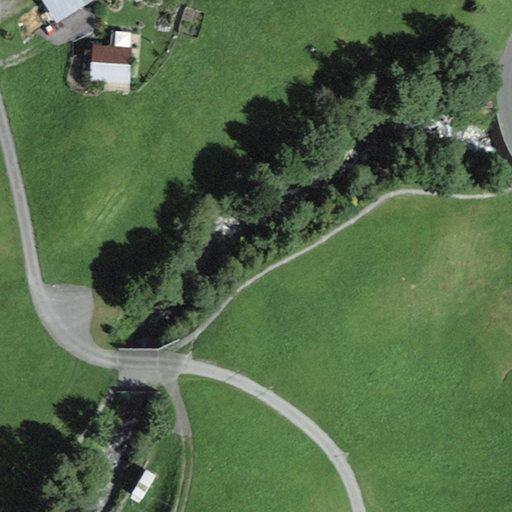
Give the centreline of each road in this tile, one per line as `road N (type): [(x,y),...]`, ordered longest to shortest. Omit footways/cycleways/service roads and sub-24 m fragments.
road 1 (track): [(0,112),(44,308),(71,343),(120,364)]
road 2 (track): [(160,368),(243,383),(291,412),(344,467),(359,511)]
road 3 (track): [(170,369),(187,461),(177,511)]
